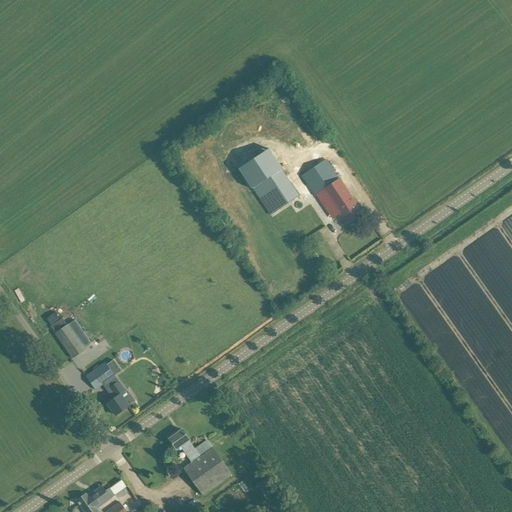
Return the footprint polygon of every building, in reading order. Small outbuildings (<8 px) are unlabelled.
[(326,160),(302,176),(322,205),(331,199),(324,189),(339,178),(326,160)] [(281,169),(253,188),(271,215),(299,196),(281,169)] [(339,178),(324,189),(331,199),(337,209),(329,215),(331,219),(340,213),(347,224),(363,214),(353,199),(339,178)] [(511,199),(478,225),(390,279),(511,455),(511,199)] [(51,327),(73,358),(86,349),(85,348),(91,343),(81,328),(74,332),(69,324),(68,325),(63,318),(51,327)] [(95,390),(103,384),(107,390),(110,389),(116,398),(108,404),(116,415),(129,406),(121,395),(126,391),(115,375),(121,371),(112,358),(106,363),(100,356),(81,370),(86,377),(95,390)] [(182,429),(169,439),(176,449),(181,446),(188,455),(195,450),(189,440),(182,429)] [(232,474),(208,441),(195,450),(188,455),(193,462),(184,469),(202,495),(232,474)] [(101,511),(98,507),(115,495),(110,488),(105,491),(101,486),(88,496),(86,494),(77,500),(79,503),(78,503),(79,505),(80,505),(85,511),(101,511)] [(105,511),(126,511),(120,502),(105,511)]
